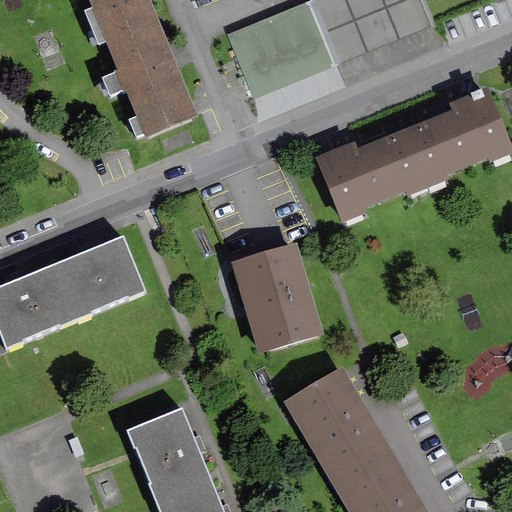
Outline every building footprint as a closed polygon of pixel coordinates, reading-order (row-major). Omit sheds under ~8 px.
[(85,0),(98,31),(148,10),(144,0),(85,0)] [(318,0),(227,37),(252,99),(343,62),(318,0)] [(422,0),(318,0),(343,62),(433,26),(422,0)] [(98,31),(146,143),(196,122),(148,10),(98,31)] [(457,118),(407,138),(425,182),(508,148),(488,97),(454,111),(457,118)] [(354,151),(321,165),(341,216),(425,182),(407,138),(357,159),(354,151)] [(123,247),(55,277),(75,323),(143,294),(123,247)] [(292,250),(237,267),(263,353),(318,337),(292,250)] [(55,277),(0,300),(0,339),(6,353),(75,323),(55,277)] [(290,404),(342,492),(392,463),(340,375),(290,404)] [(126,443),(152,511),(153,511),(216,488),(190,419),(126,443)] [(342,492),(354,511),(420,511),(392,463),(342,492)] [(153,511),(224,511),(216,488),(153,511)]
